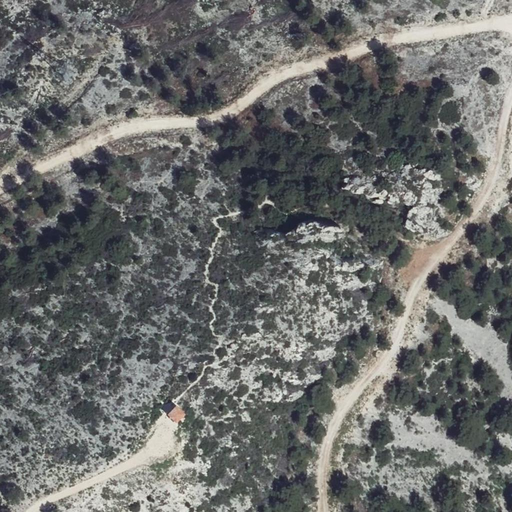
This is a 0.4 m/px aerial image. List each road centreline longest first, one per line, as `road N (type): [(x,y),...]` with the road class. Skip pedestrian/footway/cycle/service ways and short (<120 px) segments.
road 1 (track): [(0,194),(112,128),(231,113),(306,66),(399,35),(511,24)]
road 2 (track): [(511,96),(483,196),(409,297),(391,353),(329,433),(324,511)]
road 3 (track): [(163,415),(162,445),(33,511)]
